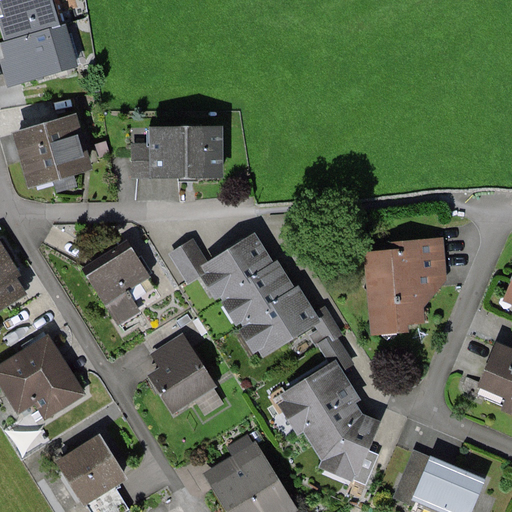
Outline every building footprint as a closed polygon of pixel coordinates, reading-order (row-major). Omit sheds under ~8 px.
[(0,0),(5,16),(12,40),(63,25),(55,0),(0,0)] [(9,64),(15,84),(75,65),(63,25),(12,40),(2,43),(9,64)] [(35,127),(18,132),(32,181),(84,166),(78,142),(72,122),(37,132),(35,127)] [(219,130),(152,131),(152,147),(133,147),(133,176),(179,175),(179,169),(187,169),(196,169),(196,176),(219,176),(219,130)] [(105,143),(95,145),(99,157),(108,154),(105,143)] [(434,241),(394,244),(394,252),(366,254),(372,314),(378,319),(379,321),(375,326),(389,338),(402,324),(421,323),(419,303),(437,283),(437,273),(434,241)] [(0,242),(0,306),(23,292),(6,264),(11,261),(0,242)] [(126,242),(83,268),(121,328),(141,316),(131,300),(154,286),(126,242)] [(250,242),(208,268),(210,274),(204,277),(216,296),(222,292),(225,296),(228,295),(271,269),(255,242),(250,242)] [(271,269),(228,295),(231,299),(225,303),(237,322),(243,318),(246,322),(292,293),(275,266),(271,269)] [(292,293),(246,322),(249,327),(243,332),(254,350),(260,346),(264,352),(314,320),(295,291),(292,293)] [(164,369),(152,377),(174,410),(212,386),(182,339),(155,356),(164,369)] [(47,340),(0,368),(0,379),(19,410),(34,401),(44,416),(80,394),(47,340)] [(511,354),(496,348),(478,396),(511,411),(511,354)] [(334,367),(286,396),(306,429),(349,402),(354,399),(334,367)] [(349,402),(306,429),(324,459),(355,471),(370,436),(349,402)] [(237,457),(251,449),(245,439),(231,447),(237,457)] [(61,465),(85,501),(110,485),(122,477),(98,441),(61,465)] [(237,457),(211,473),(235,511),(280,511),(287,508),(251,449),(237,457)] [(468,511),(481,482),(413,453),(395,497),(412,504),(415,499),(445,511),(468,511)] [(110,485),(85,501),(91,511),(127,511),(110,485)]
